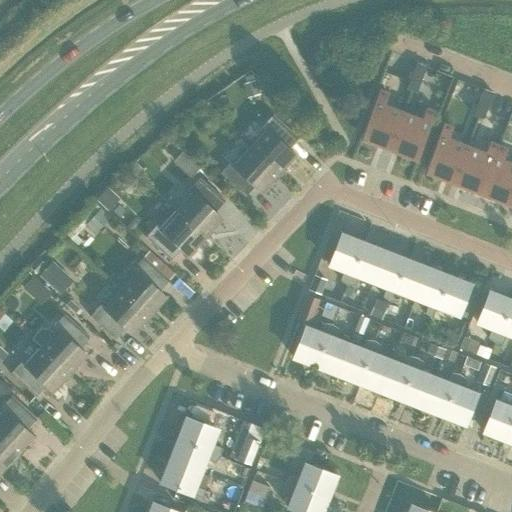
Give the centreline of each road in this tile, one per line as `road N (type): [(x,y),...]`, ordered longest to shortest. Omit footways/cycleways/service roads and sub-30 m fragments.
road 1 (residential): [(168,345),(511,480)]
road 2 (primary): [(0,186),(126,70),(237,0)]
road 3 (residential): [(345,197),(315,194),(168,345)]
road 4 (residential): [(168,345),(31,511)]
road 5 (primary): [(153,0),(90,38),(0,115)]
road 6 (residential): [(345,197),(511,260)]
